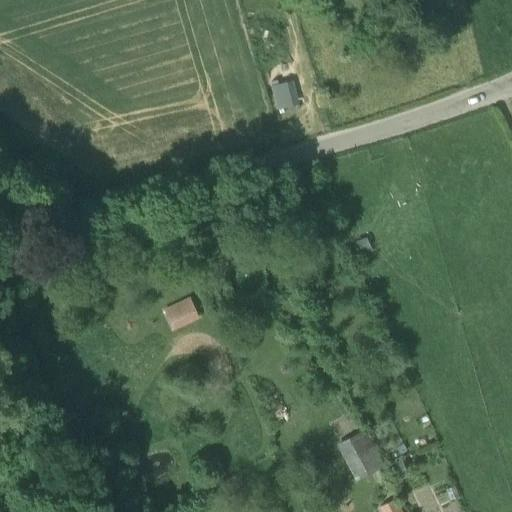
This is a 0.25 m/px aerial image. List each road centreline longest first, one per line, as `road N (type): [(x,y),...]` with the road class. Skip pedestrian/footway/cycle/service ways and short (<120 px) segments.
road 1 (unclassified): [(13,239),(38,215),(217,175),(486,98)]
road 2 (unclassified): [(13,239),(3,275),(10,306),(95,511)]
